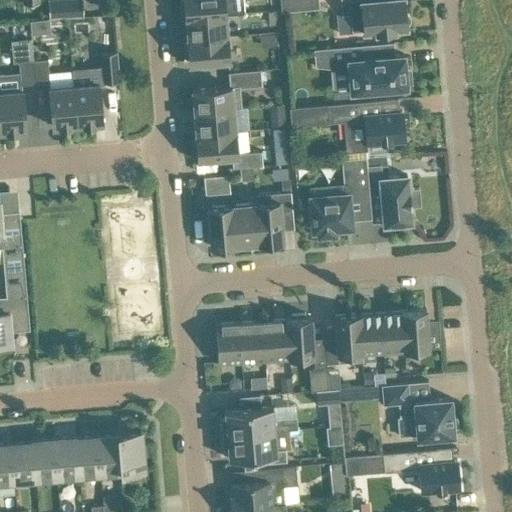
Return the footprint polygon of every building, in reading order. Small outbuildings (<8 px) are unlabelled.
[(49,0),(50,17),(83,15),(81,0),(49,0)] [(226,13),(224,0),(180,0),(181,12),(185,11),(185,17),(186,17),(226,13)] [(318,0),(280,0),(281,9),(319,6),(318,0)] [(404,0),(341,0),(343,12),(338,13),(340,30),(362,28),(362,30),(375,28),(376,31),(394,29),(394,27),(407,25),(404,0)] [(269,23),(281,22),(280,9),(269,10),(269,23)] [(187,42),(229,38),(226,13),(186,17),(188,36),(187,37),(187,42)] [(48,17),(30,16),(30,30),(48,30),(48,17)] [(275,32),(261,33),(262,45),(276,44),(275,32)] [(13,59),(33,56),(30,35),(10,37),(13,59)] [(231,58),(229,38),(187,42),(184,42),(185,57),(189,56),(189,62),(231,58)] [(369,93),(368,88),(406,84),(406,82),(411,82),(410,67),(404,68),(403,53),(369,56),(368,42),(313,47),(314,65),(348,68),(350,89),(351,89),(351,95),(369,93)] [(101,52),(103,80),(119,78),(117,51),(101,52)] [(35,82),(49,81),(47,57),(33,58),(35,82)] [(20,83),(35,82),(33,58),(18,60),(20,83)] [(239,85),(261,83),(260,68),(228,71),(230,85),(239,84),(239,85)] [(96,126),(95,121),(102,121),(99,81),(74,83),(77,123),(83,122),(83,127),(96,126)] [(72,128),(71,123),(77,123),(74,83),(49,85),(52,125),(59,124),(59,129),(72,128)] [(194,109),(235,106),(241,105),(239,85),(239,84),(230,85),(192,88),(194,109)] [(19,132),(19,128),(25,127),(22,87),(0,89),(0,125),(0,130),(6,129),(7,133),(19,132)] [(327,102),(289,106),(291,124),(328,121),(343,119),(346,157),(366,155),(366,154),(367,154),(366,141),(374,140),(391,139),(404,138),(403,118),(402,109),(398,110),(382,111),(381,99),(397,97),(405,97),(405,95),(381,97),(381,98),(327,102)] [(196,132),(236,128),(235,106),(194,109),(195,121),(193,121),(194,131),(196,131),(196,132)] [(238,151),(236,128),(196,132),(195,133),(196,138),(194,138),(195,152),(197,152),(198,157),(231,154),(232,166),(262,163),(260,149),(238,151)] [(287,145),(274,146),(276,162),(288,161),(287,145)] [(344,189),(309,191),(312,228),(317,227),(318,232),(334,231),(333,226),(345,225),(351,225),(350,219),(350,218),(348,197),(369,195),(367,165),(366,155),(346,157),(341,157),(344,189)] [(380,163),(367,165),(369,195),(381,194),(384,221),(391,221),(393,225),(402,224),(404,220),(411,219),(410,205),(411,205),(409,187),(408,187),(407,173),(381,176),(380,163)] [(242,179),(253,178),(252,165),(241,166),(242,179)] [(217,192),(230,191),(229,174),(215,175),(217,192)] [(286,180),(279,180),(280,190),(287,189),(286,180)] [(289,210),(287,190),(253,193),(254,200),(257,240),(257,241),(263,240),(263,244),(277,243),(277,239),(282,239),(279,210),(289,210)] [(235,242),(257,240),(254,200),(232,201),(235,242)] [(230,247),(230,243),(235,243),(235,242),(232,201),(207,203),(211,245),(216,245),(216,248),(230,247)] [(0,245),(3,245),(5,270),(24,268),(25,268),(19,208),(0,210),(0,209),(0,245)] [(7,294),(0,295),(0,342),(11,341),(10,329),(29,328),(24,268),(5,270),(7,294)] [(405,348),(428,347),(425,306),(401,308),(401,309),(405,348)] [(384,349),(405,348),(401,309),(379,310),(384,349)] [(363,351),(384,349),(379,310),(359,312),(363,351)] [(305,315),(305,311),(291,312),(291,316),(286,316),(286,317),(289,355),(313,353),(311,314),(305,315)] [(336,335),(337,352),(338,360),(364,358),(363,351),(359,312),(359,311),(334,313),(336,335)] [(266,357),(289,355),(286,317),(261,319),(266,357)] [(241,359),(266,357),(261,319),(237,320),(241,359)] [(217,361),(241,359),(237,320),(215,321),(217,361)] [(336,335),(324,336),(325,353),(337,352),(336,335)] [(310,388),(316,387),(327,386),(326,369),(326,366),(309,367),(310,388)] [(337,369),(326,369),(327,386),(332,386),(338,385),(337,369)] [(458,425),(458,416),(453,414),(451,397),(410,400),(408,381),(382,382),(383,402),(401,401),(401,415),(399,415),(400,434),(419,433),(419,434),(454,432),(453,427),(458,425)] [(332,386),(327,386),(316,387),(317,401),(327,400),(329,424),(341,423),(338,385),(332,386)] [(274,416),(273,404),(224,408),(225,416),(220,417),(222,433),(289,427),(297,427),(296,414),(274,416)] [(222,433),(223,450),(228,449),(229,457),(243,456),(250,455),(250,462),(267,461),(286,459),(285,447),(290,447),(289,427),(222,433)] [(142,444),(140,428),(117,430),(117,432),(118,431),(122,469),(144,467),(142,454),(151,453),(150,443),(142,444)] [(100,471),(122,469),(118,431),(117,432),(97,433),(100,471)] [(100,471),(97,433),(76,435),(75,435),(78,473),(100,471)] [(57,475),(78,473),(75,435),(76,435),(76,434),(53,436),(57,475)] [(57,475),(53,436),(31,438),(31,439),(32,439),(35,477),(57,475)] [(14,479),(35,477),(32,439),(31,439),(10,441),(14,479)] [(0,479),(14,479),(10,441),(0,441),(0,479)] [(438,460),(436,447),(383,451),(385,468),(420,464),(423,488),(459,485),(457,458),(438,460)] [(383,451),(364,453),(365,471),(385,468),(383,451)] [(364,453),(344,455),(345,473),(365,471),(364,453)] [(331,461),(330,462),(331,474),(345,473),(344,461),(343,460),(331,461)] [(228,494),(230,506),(285,501),(283,484),(296,483),(294,463),(251,467),(252,479),(231,481),(232,493),(228,494)] [(285,511),(285,501),(230,506),(230,511),(285,511)] [(114,502),(103,504),(103,511),(111,511),(115,511),(114,502)]
